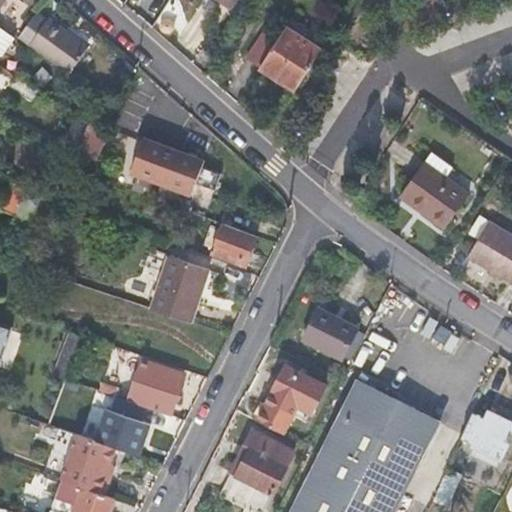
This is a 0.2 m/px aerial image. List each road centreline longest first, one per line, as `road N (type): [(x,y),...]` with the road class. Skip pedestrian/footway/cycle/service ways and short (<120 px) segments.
road 1 (residential): [(319,203),(159,511)]
road 2 (residential): [(319,203),(91,0)]
road 3 (residential): [(511,344),(319,203)]
